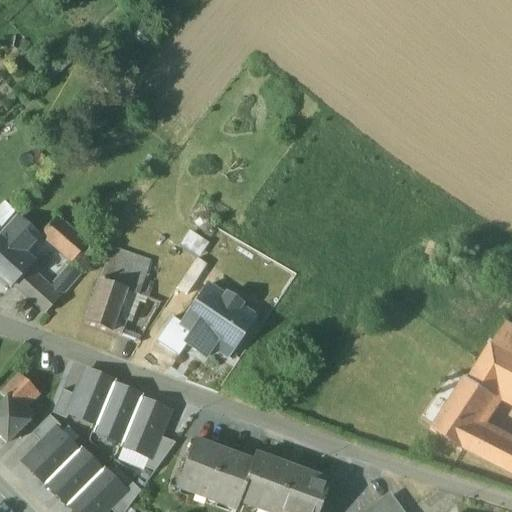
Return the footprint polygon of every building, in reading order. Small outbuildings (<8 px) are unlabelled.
[(87,242),(47,207),(30,228),(70,262),(87,242)] [(15,219),(0,236),(0,274),(2,276),(15,262),(36,238),(15,219)] [(187,231),(178,245),(197,257),(206,243),(187,231)] [(149,266),(108,253),(100,281),(126,290),(125,291),(138,294),(149,266)] [(196,261),(176,291),(186,297),(206,268),(196,261)] [(15,262),(2,276),(11,284),(23,271),(15,262)] [(83,269),(78,264),(73,269),(78,274),(83,269)] [(45,292),(23,271),(11,284),(44,313),(78,274),(73,269),(67,265),(45,292)] [(100,281),(98,281),(84,322),(122,335),(128,321),(115,318),(125,291),(126,290),(100,281)] [(222,298),(206,287),(180,326),(193,334),(184,347),(203,360),(211,349),(225,359),(250,322),(237,313),(241,308),(223,296),(222,298)] [(511,316),(471,380),(497,398),(500,392),(511,372),(511,316)] [(180,326),(170,319),(154,343),(177,358),(184,347),(193,334),(180,326)] [(45,383),(28,368),(19,377),(35,393),(45,383)] [(67,416),(94,427),(95,427),(112,387),(113,387),(114,384),(84,372),(73,397),(66,415),(67,416)] [(511,372),(500,392),(511,398),(511,372)] [(19,377),(0,396),(0,398),(4,403),(6,401),(17,412),(22,407),(32,397),(35,393),(19,377)] [(468,378),(435,428),(465,448),(479,428),(497,398),(471,380),(468,378)] [(141,399),(113,387),(112,387),(95,427),(94,427),(91,433),(120,445),(121,445),(139,401),(140,402),(141,399)] [(65,421),(67,416),(66,415),(73,397),(61,392),(51,415),(65,421)] [(4,403),(0,406),(0,439),(6,446),(16,435),(22,430),(28,423),(17,412),(6,401),(4,403)] [(168,413),(140,402),(139,401),(121,445),(120,445),(119,448),(148,460),(149,460),(158,438),(168,413)] [(33,418),(22,407),(17,412),(28,423),(33,418)] [(31,435),(40,445),(54,431),(56,432),(59,428),(49,417),(31,435)] [(511,444),(479,428),(465,448),(511,473),(511,444)] [(22,430),(16,435),(21,440),(26,434),(22,430)] [(77,454),(76,453),(56,432),(54,431),(40,445),(41,446),(21,464),(44,487),(45,487),(44,486),(77,454)] [(174,445),(158,438),(149,460),(148,460),(144,469),(153,473),(174,445)] [(252,463),(195,442),(177,489),(235,510),(237,502),(252,463)] [(45,487),(67,508),(67,507),(101,473),(100,472),(101,471),(78,450),(76,453),(77,454),(44,486),(45,487)] [(319,511),(330,483),(254,456),(252,463),(237,502),(264,511),(319,511)] [(124,494),(123,493),(101,471),(100,472),(101,473),(67,507),(67,508),(70,511),(106,511),(108,510),(124,494)] [(123,493),(124,494),(108,510),(110,511),(125,511),(139,493),(131,485),(123,493)] [(402,511),(393,498),(373,511),(402,511)]
